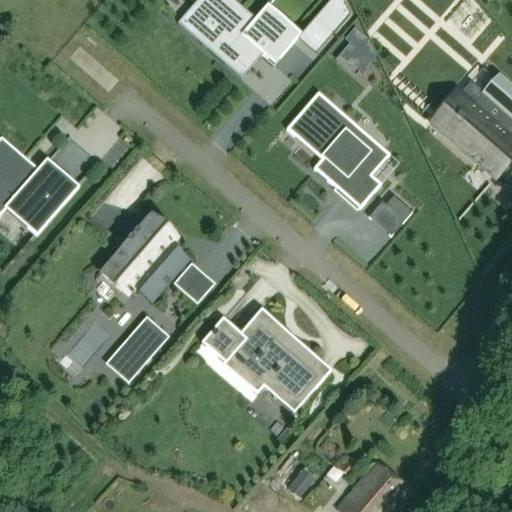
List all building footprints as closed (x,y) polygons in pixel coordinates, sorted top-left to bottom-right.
[(181,21),(177,26),(241,81),(246,76),(242,73),(259,54),(262,57),(274,67),(297,41),(300,37),(267,8),(255,22),(250,18),(248,21),(223,0),(215,0),(190,29),(181,21)] [(333,36),(349,18),(340,0),(330,0),(314,21),(333,36)] [(105,96),(121,78),(109,67),(93,85),(105,96)] [(446,135),(445,137),(495,181),(496,180),(494,179),(511,158),(511,143),(504,137),(511,128),(511,88),(498,76),(494,81),(493,82),(482,95),(482,94),(481,96),(470,108),(469,109),(469,110),(460,121),(458,119),(455,124),(456,125),(447,136),(446,135)] [(60,102),(83,113),(94,92),(70,81),(60,102)] [(346,136),(354,127),(318,96),(298,119),(286,132),(321,162),(313,172),(331,187),(359,212),(381,187),(371,179),(381,167),(346,136)] [(99,104),(99,116),(114,116),(114,104),(99,104)] [(0,141),(0,206),(35,238),(77,191),(46,164),(39,173),(1,141),(0,141)] [(56,155),(77,174),(88,161),(68,143),(56,155)] [(394,199),(386,208),(405,225),(413,216),(394,199)] [(468,231),(485,230),(484,210),(468,210),(468,231)] [(149,219),(100,275),(129,299),(135,292),(151,307),(189,264),(170,248),(165,243),(170,237),(149,219)] [(222,321),(201,346),(225,367),(224,368),(256,396),(261,389),(264,386),(275,395),(272,399),(292,417),(315,391),(296,375),(307,363),(313,369),(315,367),(319,362),(261,312),(257,317),(240,336),(222,321)] [(144,323),(105,367),(128,387),(160,350),(152,343),(159,336),(144,323)] [(346,478),(358,465),(350,458),(339,471),(346,478)] [(392,511),(410,492),(377,465),(376,466),(375,465),(372,465),(366,472),(366,475),(367,476),(337,511),(338,511),(392,511)] [(287,468),(256,504),(264,511),(286,511),(308,486),(287,468)]
